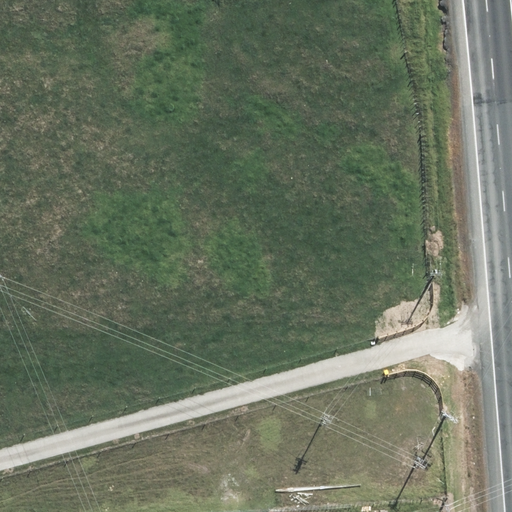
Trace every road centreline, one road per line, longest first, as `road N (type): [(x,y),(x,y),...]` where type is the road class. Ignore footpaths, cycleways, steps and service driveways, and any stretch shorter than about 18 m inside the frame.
road 1 (trunk): [(464,0),(506,511)]
road 2 (track): [(493,339),(0,471)]
